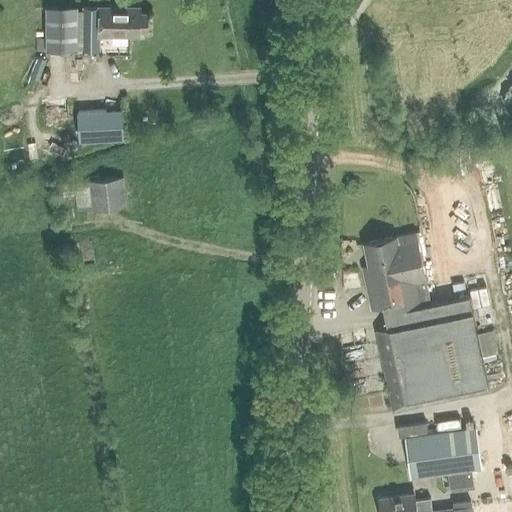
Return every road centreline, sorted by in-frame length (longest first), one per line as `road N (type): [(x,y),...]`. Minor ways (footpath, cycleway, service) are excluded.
road 1 (tertiary): [(292,511),(312,0)]
road 2 (track): [(310,73),(105,84)]
